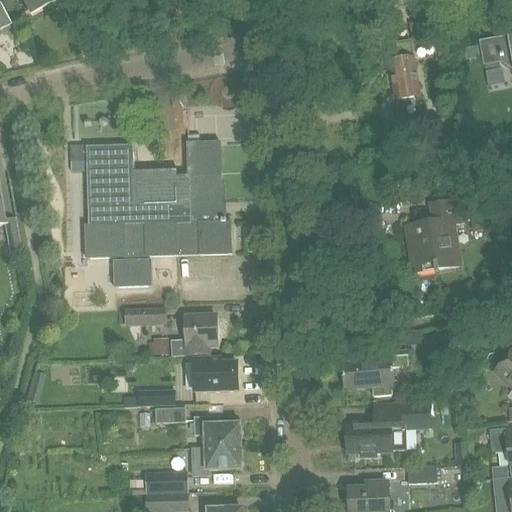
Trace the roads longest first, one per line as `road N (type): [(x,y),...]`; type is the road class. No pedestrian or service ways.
road 1 (unclassified): [(301,511),(290,172),(258,46)]
road 2 (residential): [(0,99),(258,46)]
